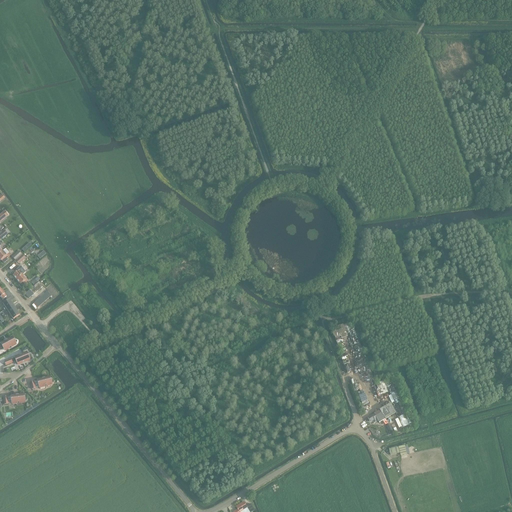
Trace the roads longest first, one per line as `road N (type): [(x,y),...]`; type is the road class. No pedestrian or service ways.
road 1 (unclassified): [(194,511),(57,344)]
road 2 (unclassified): [(212,511),(354,425)]
